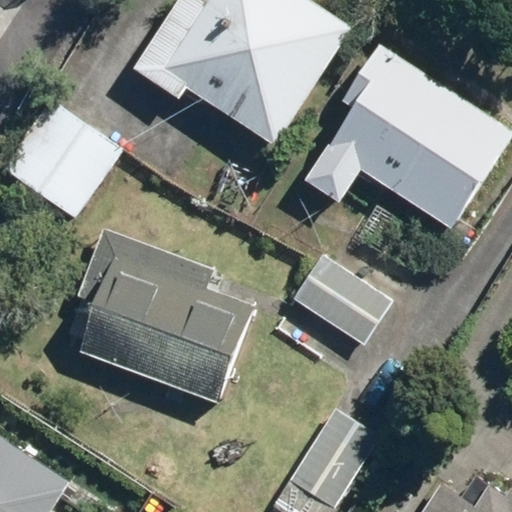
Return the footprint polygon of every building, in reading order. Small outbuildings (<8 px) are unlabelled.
[(353,21),(318,0),(199,0),(158,68),(279,142),(353,21)] [(452,227),(511,136),(511,128),(374,37),(336,94),(351,104),(303,176),(338,199),(359,167),(452,227)] [(0,165),(69,214),(117,145),(40,92),(0,149),(0,165)] [(101,236),(62,332),(230,399),(269,302),(101,236)] [(386,297),(311,251),(284,294),(359,340),(386,297)] [(375,431),(327,402),(282,476),(330,505),(375,431)] [(0,511),(56,511),(72,488),(0,443),(0,511)] [(511,511),(511,496),(477,477),(456,511),(511,511)]
